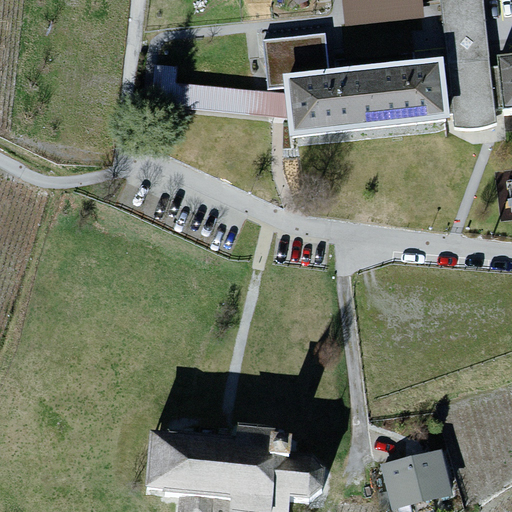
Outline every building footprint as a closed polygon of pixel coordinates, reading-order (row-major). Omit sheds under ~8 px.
[(422,0),(343,0),(346,27),(424,18),(422,0)] [(489,0),(444,0),(451,63),(458,127),(503,122),(489,0)] [(451,63),(295,80),(302,146),(458,127),(451,63)] [(167,434),(163,501),(319,511),(330,511),(335,446),(167,434)] [(451,453),(389,471),(400,511),(406,511),(464,495),(451,453)]
